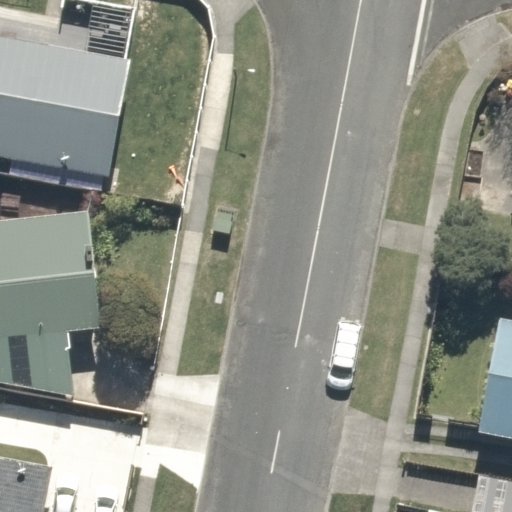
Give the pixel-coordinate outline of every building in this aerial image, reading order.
[(0,159),(110,181),(142,18),(63,2),(54,48),(0,37),(0,159)] [(102,331),(87,214),(0,224),(0,387),(76,399),(68,335),(102,331)] [(511,323),(498,321),(475,439),(511,445),(511,323)] [(45,511),(53,471),(0,460),(0,511),(45,511)] [(511,511),(511,483),(480,477),(473,511),(511,511)]
